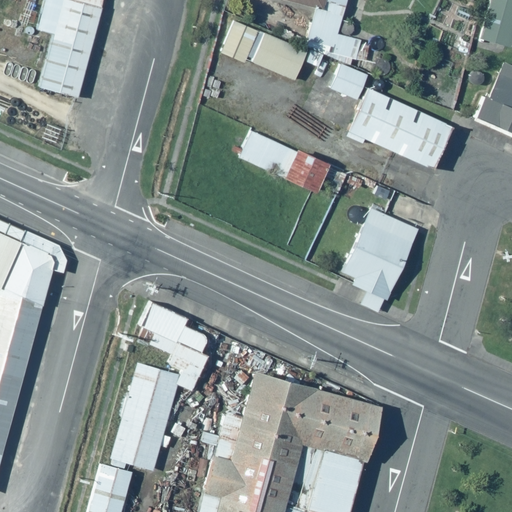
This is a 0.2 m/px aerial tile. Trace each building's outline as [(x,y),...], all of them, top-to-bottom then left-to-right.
[(63,72),(81,0),(35,0),(19,61),(63,72)] [(345,0),(288,0),(316,9),(304,45),(310,47),(304,63),(319,67),(323,54),(356,65),(358,60),(364,62),(369,49),(357,45),(360,38),(335,30),(345,0)] [(511,47),(511,44),(511,0),(488,0),(479,39),(511,47)] [(304,48),(232,17),(219,52),(243,62),(246,54),(253,57),(250,63),(291,81),(304,48)] [(460,102),(501,122),(511,94),(511,54),(486,45),(472,81),(469,81),(460,102)] [(365,74),(338,62),(327,88),(354,100),(365,74)] [(451,127),(371,88),(350,131),(430,169),(451,127)] [(327,162),(247,126),(234,155),(314,190),(327,162)] [(402,210),(357,190),(330,250),(338,254),(335,261),(372,277),(402,210)] [(0,382),(28,282),(0,274),(0,382)] [(196,311),(133,280),(122,302),(158,321),(152,334),(166,341),(163,347),(175,353),(196,311)] [(163,350),(120,338),(94,432),(137,444),(163,350)] [(364,373),(239,339),(213,432),(199,428),(189,464),(203,468),(197,490),(234,500),(239,482),(263,489),(285,410),(349,428),(364,373)] [(351,432),(309,420),(290,486),(333,498),(351,432)] [(116,446),(86,438),(68,503),(98,511),(116,446)] [(250,511),(215,502),(211,511),(250,511)]
